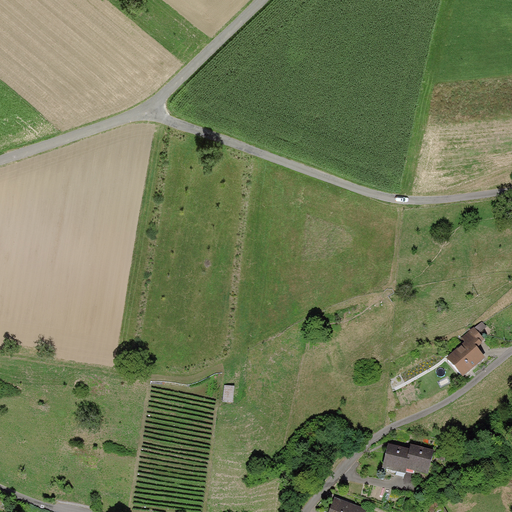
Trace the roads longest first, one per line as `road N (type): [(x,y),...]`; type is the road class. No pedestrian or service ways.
road 1 (unclassified): [(511,192),(400,200),(147,112)]
road 2 (residential): [(302,511),(352,454),(458,393),(511,351)]
road 3 (track): [(0,354),(188,380),(230,365)]
road 4 (unclassified): [(147,112),(262,0)]
road 5 (unclassified): [(147,112),(0,161)]
